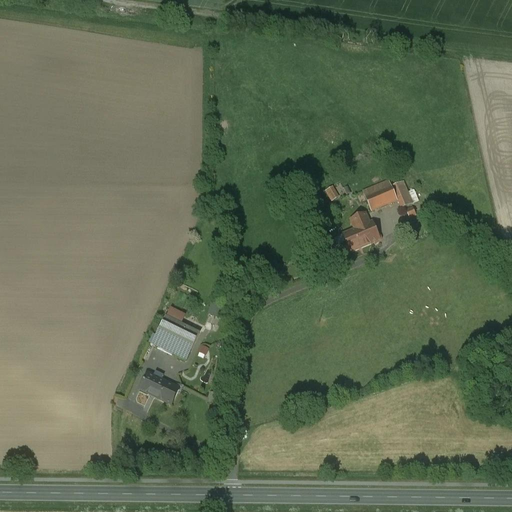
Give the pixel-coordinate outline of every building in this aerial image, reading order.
[(389,182),(363,193),(371,213),(397,202),(392,188),(389,182)] [(404,183),(392,188),(397,202),(401,210),(406,208),(408,213),(416,209),(414,205),(413,206),(404,183)] [(326,192),(332,202),(338,199),(333,188),(326,192)] [(346,256),(373,244),(375,245),(377,244),(381,238),(379,235),(376,234),(372,224),(370,225),(365,216),(352,222),(356,231),(344,236),(348,245),(342,247),(346,256)] [(167,318),(153,347),(186,362),(200,334),(167,318)] [(148,375),(140,392),(172,407),(180,391),(162,382),(164,377),(156,374),(154,378),(148,375)]
